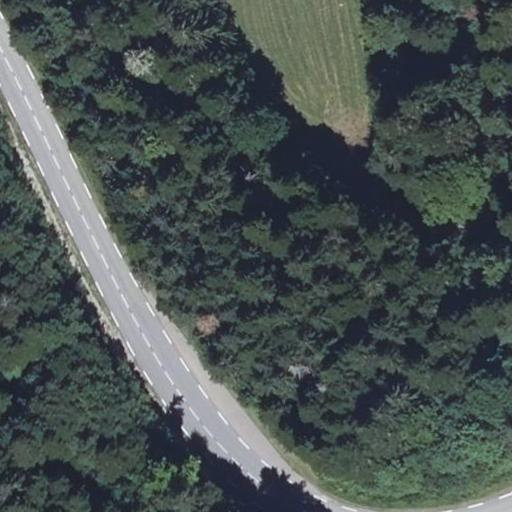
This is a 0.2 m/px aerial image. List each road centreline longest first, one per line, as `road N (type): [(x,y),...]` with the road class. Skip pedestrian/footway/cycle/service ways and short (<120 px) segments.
road 1 (unclassified): [(94,0),(129,48),(197,114),(404,217),(455,224),(476,211),(492,185),(501,135),(497,0)]
road 2 (secondary): [(308,511),(234,459),(156,360),(0,46)]
